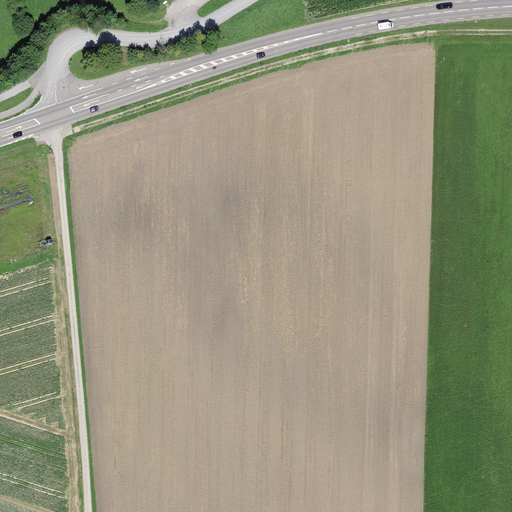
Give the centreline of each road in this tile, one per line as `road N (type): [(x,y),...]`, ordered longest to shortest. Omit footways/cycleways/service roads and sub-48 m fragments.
road 1 (primary): [(511,6),(270,46),(56,115)]
road 2 (track): [(57,134),(320,53),(448,31),(511,32)]
road 3 (track): [(88,511),(56,115)]
road 4 (unclassified): [(247,0),(189,33),(85,37),(65,46),(56,115)]
